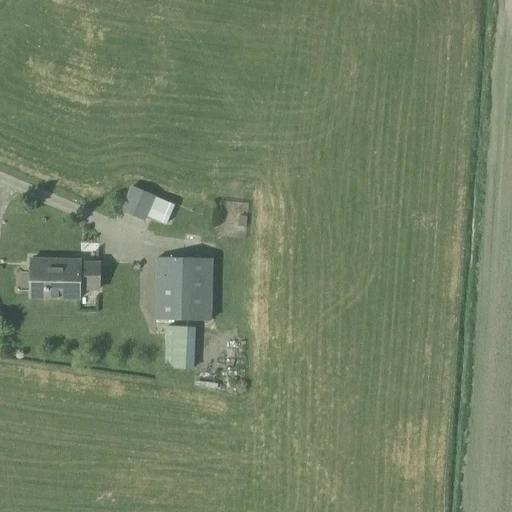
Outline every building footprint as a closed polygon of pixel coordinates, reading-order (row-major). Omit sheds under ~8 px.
[(162,223),(170,205),(130,187),(120,212),(145,222),(147,217),(162,223)] [(238,213),(237,225),(245,225),(246,214),(238,213)] [(211,322),(211,321),(212,259),(155,258),(154,321),(211,322)] [(97,293),(97,262),(80,262),(80,260),(30,259),(29,299),(79,300),(79,292),(97,293)] [(193,371),(194,329),(165,327),(164,370),(172,370),(172,378),(185,379),(185,371),(193,371)]
